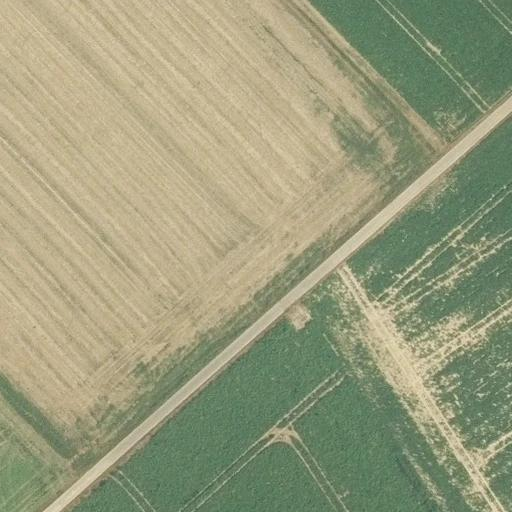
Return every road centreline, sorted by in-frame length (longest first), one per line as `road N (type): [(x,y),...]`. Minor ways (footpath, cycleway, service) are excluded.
road 1 (track): [(53,511),(511,105)]
road 2 (track): [(0,387),(89,479)]
